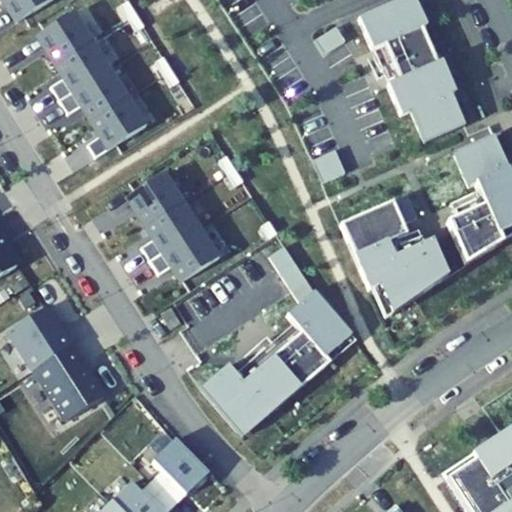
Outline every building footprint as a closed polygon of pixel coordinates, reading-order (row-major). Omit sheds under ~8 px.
[(1,0),(17,23),(53,1),(52,0),(1,0)] [(426,29),(413,0),(407,0),(358,22),(371,53),(383,48),(398,83),(387,88),(401,119),(410,115),(424,146),(464,129),(450,97),(454,95),(441,64),(437,66),(421,31),(426,29)] [(143,27),(128,4),(120,9),(136,32),(143,27)] [(38,38),(65,80),(50,90),(68,118),(83,108),(110,151),(146,128),(74,14),(38,38)] [(344,45),(335,31),(315,43),(323,56),(344,45)] [(179,83),(164,60),(156,65),(171,88),(179,83)] [(511,231),(511,183),(494,141),(454,158),(468,191),(475,188),(484,209),(446,226),(465,269),(502,247),(498,238),(511,231)] [(345,177),(335,153),(316,161),(312,163),(322,186),(345,177)] [(242,183),(227,160),(219,165),(234,188),(242,183)] [(128,198),(156,241),(141,251),(158,278),(173,269),(183,284),(219,261),(165,176),(128,198)] [(417,222),(407,198),(340,228),(369,294),(379,289),(391,318),(447,281),(431,245),(393,262),(387,246),(406,238),(402,228),(417,222)] [(268,243),(276,237),(268,225),(260,230),(268,243)] [(0,279),(17,269),(0,242),(0,279)] [(314,295),(284,249),(270,259),(300,307),(286,319),(301,335),(243,386),(228,368),(201,392),(237,435),(264,412),(269,418),(330,366),(325,361),(351,339),(314,295)] [(171,311),(161,317),(171,332),(180,327),(171,311)] [(35,373),(67,424),(104,401),(82,367),(84,366),(74,349),(72,350),(64,336),(61,337),(45,312),(3,338),(28,377),(35,373)] [(511,511),(511,427),(501,435),(440,476),(464,511),(511,511)] [(207,478),(174,443),(145,473),(177,506),(207,478)] [(156,511),(130,486),(104,511),(156,511)]
